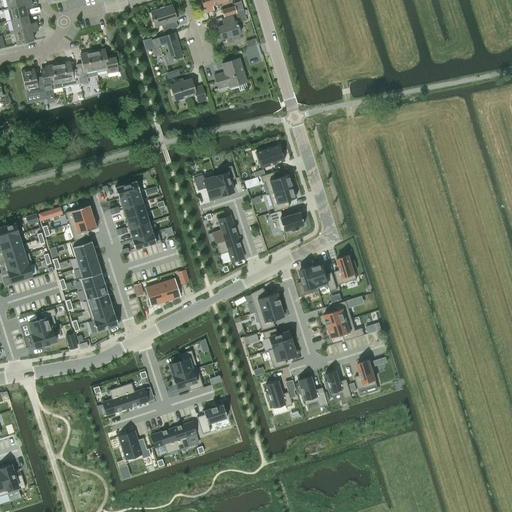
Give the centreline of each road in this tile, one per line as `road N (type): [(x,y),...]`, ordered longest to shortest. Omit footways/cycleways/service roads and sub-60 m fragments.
road 1 (residential): [(281,264),(326,234),(292,112)]
road 2 (residential): [(281,264),(314,365),(384,345)]
road 3 (residential): [(95,195),(133,340)]
road 4 (track): [(27,373),(68,511)]
road 5 (residential): [(143,335),(258,275)]
road 6 (residential): [(18,375),(93,360),(133,340)]
